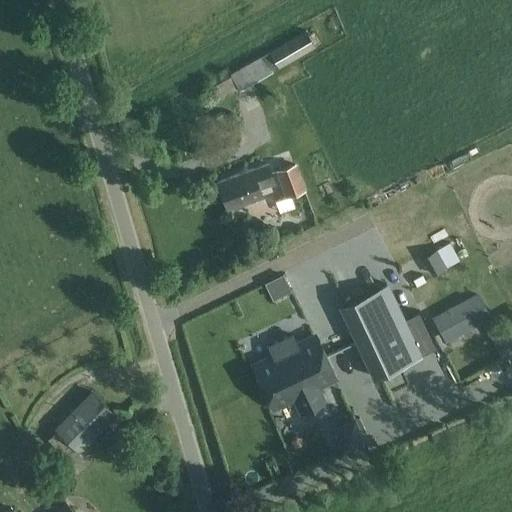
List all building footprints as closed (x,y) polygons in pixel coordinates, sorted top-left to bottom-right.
[(305,30),(229,73),(231,76),(239,87),(241,91),(273,72),(271,68),(277,65),(278,68),(315,47),(305,30)] [(261,196),(259,189),(275,183),(268,163),(218,181),(228,208),(261,196)] [(296,163),(275,170),(285,197),(306,190),(296,163)] [(446,267),(436,249),(427,254),(436,272),(446,267)] [(416,276),(428,268),(421,258),(409,267),(416,276)] [(386,283),(339,305),(356,341),(404,319),(386,283)] [(478,293),(432,317),(446,342),(492,318),(478,293)] [(404,319),(356,341),(373,378),(421,356),(404,319)] [(511,341),(503,324),(494,329),(507,355),(511,352),(511,341)] [(273,355),(253,364),(262,383),(282,373),(284,376),(325,356),(315,335),(297,343),(293,335),(269,346),(273,355)] [(282,373),(262,383),(274,408),(294,398),(300,411),(324,400),(318,387),(336,378),(325,356),(284,376),(282,373)] [(79,450),(94,435),(115,414),(93,392),(56,428),(79,450)] [(406,412),(418,437),(441,426),(428,401),(406,412)] [(360,439),(352,422),(335,430),(343,447),(360,439)] [(289,437),(283,425),(278,427),(284,439),(289,437)] [(368,444),(383,457),(392,446),(377,433),(368,444)] [(75,511),(65,502),(55,511),(75,511)]
